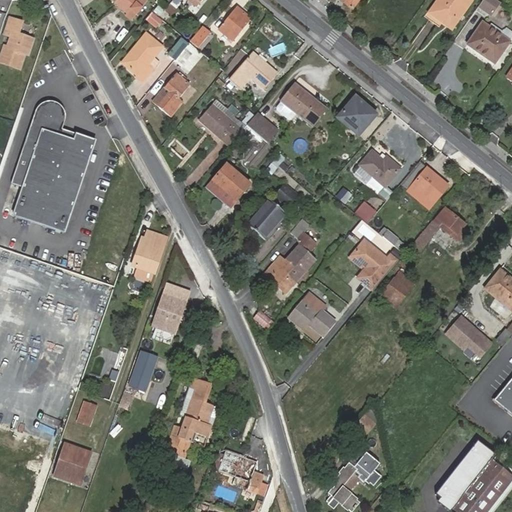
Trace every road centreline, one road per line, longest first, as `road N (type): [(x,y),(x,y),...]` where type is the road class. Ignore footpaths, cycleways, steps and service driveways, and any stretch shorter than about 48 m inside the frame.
road 1 (residential): [(297,511),(245,337),(63,0)]
road 2 (tertiary): [(285,0),(511,183)]
